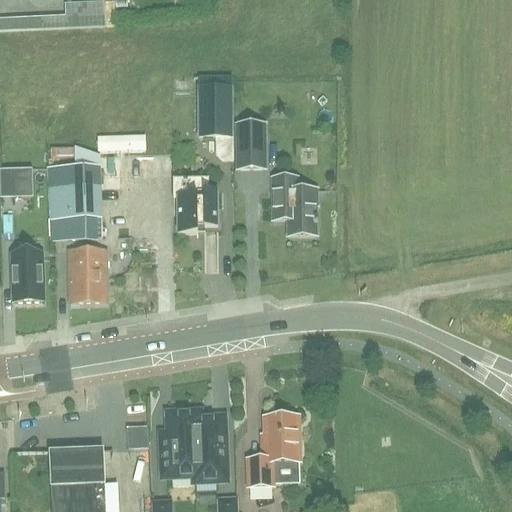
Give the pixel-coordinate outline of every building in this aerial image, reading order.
[(65,18),(41,19),(0,21),(0,33),(106,29),(105,7),(64,7),(65,18)] [(198,80),(198,91),(198,140),(232,139),(232,80),(198,80)] [(183,100),(197,99),(196,83),(182,84),(183,100)] [(236,127),(237,171),(265,171),(265,126),(236,127)] [(100,171),(84,172),(47,172),(50,244),(97,244),(97,222),(103,222),(100,171)] [(13,172),(13,200),(33,200),(33,172),(13,172)] [(289,239),(316,238),(316,226),(318,226),(318,222),(316,222),(316,210),(317,209),(317,192),(297,192),(297,180),(272,181),(273,223),(288,223),(289,239)] [(197,200),(177,201),(178,237),(204,236),(204,230),(218,230),(217,194),(197,194),(197,200)] [(106,253),(90,254),(70,254),(70,307),(107,306),(106,253)] [(42,259),(14,259),(14,307),(42,307),(42,259)] [(196,477),(193,416),(169,417),(170,437),(162,438),(164,479),(195,478),(195,484),(196,484),(196,477)] [(197,416),(193,416),(196,477),(196,484),(226,482),(223,427),(221,423),(217,421),(202,421),(202,423),(197,424),(197,416)] [(262,444),(263,462),(247,462),(248,491),(273,490),(273,488),(299,487),(298,466),(300,466),(298,419),(264,420),(265,444),(262,444)] [(103,455),(103,453),(50,456),(50,457),(52,511),(113,511),(113,509),(105,509),(103,455)] [(236,511),(236,503),(220,504),(219,511),(236,511)]
